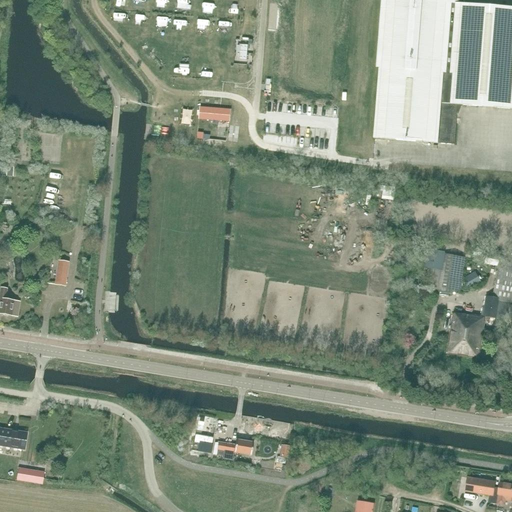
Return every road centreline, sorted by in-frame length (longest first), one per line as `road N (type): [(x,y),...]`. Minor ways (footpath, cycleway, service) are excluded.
road 1 (tertiary): [(486,422),(40,350)]
road 2 (unclassified): [(178,511),(151,479),(137,422),(108,404),(37,394)]
road 3 (track): [(201,93),(163,89),(94,0)]
